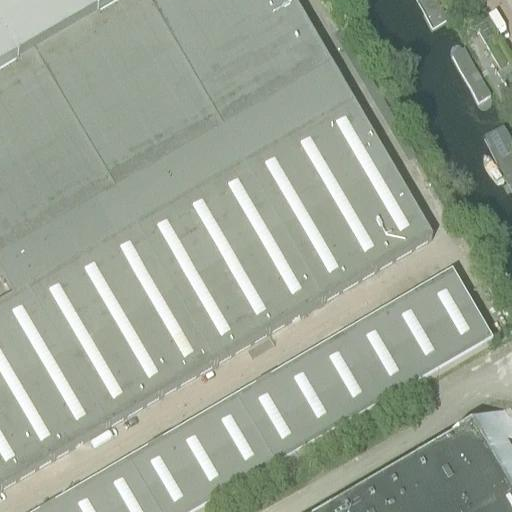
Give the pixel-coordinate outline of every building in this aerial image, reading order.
[(131,0),(0,76),(0,281),(12,301),(349,104),(288,0),(131,0)] [(0,0),(0,76),(131,0),(0,0)] [(431,0),(412,0),(431,32),(445,24),(431,0)] [(459,8),(447,15),(453,26),(465,19),(459,8)] [(446,52),(443,52),(442,54),(440,57),(440,60),(442,64),(465,105),(468,110),(471,112),(474,113),(476,112),(479,110),(480,107),(479,103),(477,99),(452,54),(449,52),(446,52)] [(511,78),(501,84),(508,96),(511,93),(511,78)] [(0,308),(0,494),(430,243),(349,104),(12,301),(0,308)] [(511,150),(501,130),(482,140),(511,197),(511,150)] [(449,279),(48,511),(203,511),(489,346),(449,279)] [(511,511),(511,468),(500,449),(511,441),(511,423),(505,412),(416,464),(417,466),(337,511),(511,511)]
